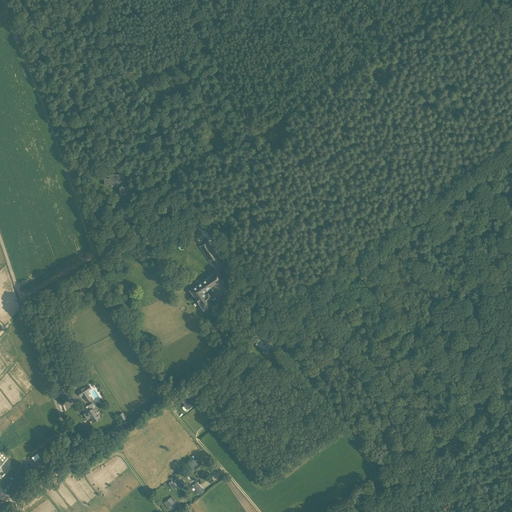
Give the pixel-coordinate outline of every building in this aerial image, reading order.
[(127,197),(126,195),(126,193),(130,192),(129,186),(124,187),(123,174),(116,175),(116,174),(103,175),(104,185),(117,184),(118,193),(116,193),(117,198),(127,197)] [(209,262),(212,260),(217,257),(206,242),(199,247),(209,262)] [(222,264),(217,257),(212,260),(220,271),(227,266),(224,262),(222,264)] [(218,270),(189,290),(203,311),(212,305),(209,300),(211,299),(207,293),(205,294),(204,292),(224,279),(218,270)] [(268,342),(271,336),(265,332),(261,338),(264,340),(264,341),(262,340),(262,341),(258,339),(255,344),(259,346),(258,348),(265,352),(266,350),(268,351),(271,346),(268,344),(266,343),(267,341),(268,342)] [(216,367),(221,375),(229,369),(224,361),(216,367)] [(89,391),(86,386),(77,391),(80,396),(83,395),(86,400),(87,399),(88,402),(90,400),(89,398),(90,398),(86,392),(89,391)] [(183,399),(184,401),(183,402),(189,408),(194,404),(187,395),(183,399)] [(95,407),(92,403),(88,405),(83,408),(86,412),(84,414),(87,420),(90,418),(92,422),(95,420),(96,421),(97,420),(97,419),(100,417),(96,410),(95,410),(94,408),(94,407),(95,407)] [(49,460),(42,452),(38,454),(40,457),(29,466),(34,472),(39,468),(41,470),(47,465),(45,463),(49,460)] [(194,459),(189,462),(193,467),(198,464),(194,459)] [(174,481),(186,493),(190,489),(178,477),(174,481)] [(172,480),(168,483),(174,489),(177,485),(172,480)] [(197,482),(192,486),(199,495),(204,491),(197,482)] [(177,504),(171,497),(165,502),(170,509),(177,504)]
